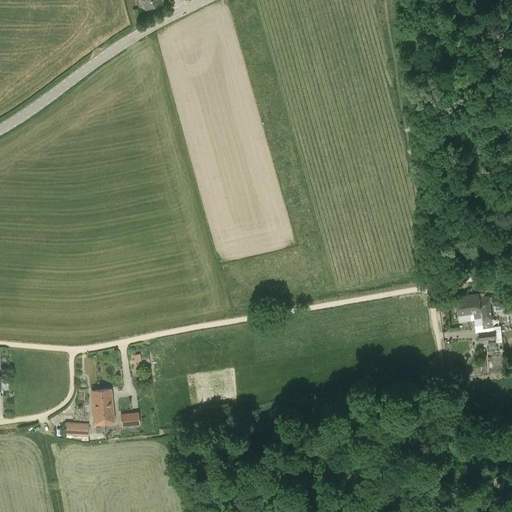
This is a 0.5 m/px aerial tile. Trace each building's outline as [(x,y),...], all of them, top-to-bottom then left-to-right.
[(141,0),(146,9),(161,2),(160,0),(141,0)] [(479,295),(457,298),(458,315),(474,313),(476,332),(479,332),(480,340),(476,340),(476,343),(482,342),(482,340),(485,340),(485,341),(491,341),(491,339),(496,339),(497,342),(502,341),(501,330),(492,330),(490,305),(506,303),(506,302),(508,302),(507,294),(479,297),(479,295)] [(95,425),(96,432),(105,431),(104,424),(114,423),(110,389),(91,391),(95,425)] [(127,424),(138,423),(137,411),(126,412),(127,424)] [(65,422),(64,432),(64,437),(82,441),(83,435),(88,435),(89,424),(65,422)]
